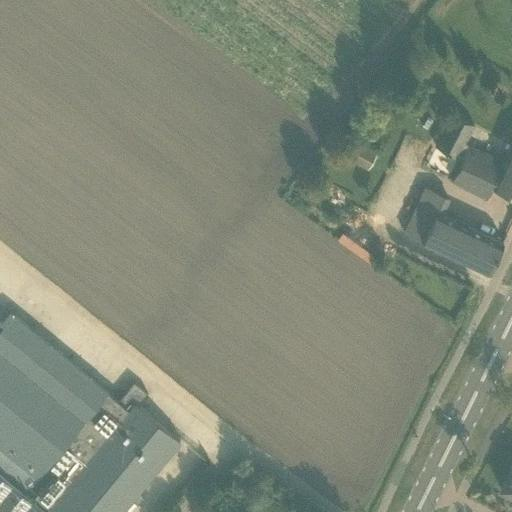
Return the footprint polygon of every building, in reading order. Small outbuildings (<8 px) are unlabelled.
[(492,186),(511,195),(511,140),(503,160),(463,144),(473,125),(451,113),(435,146),(462,160),(451,181),(486,199),(492,186)] [(355,132),(343,155),(368,170),(381,146),(355,132)] [(488,273),(502,241),(418,202),(404,233),(422,241),(488,273)] [(0,511),(122,511),(182,437),(140,403),(147,393),(133,382),(118,401),(12,313),(3,325),(0,322),(0,511)] [(511,463),(500,487),(511,494),(511,501),(511,502),(511,463)]
